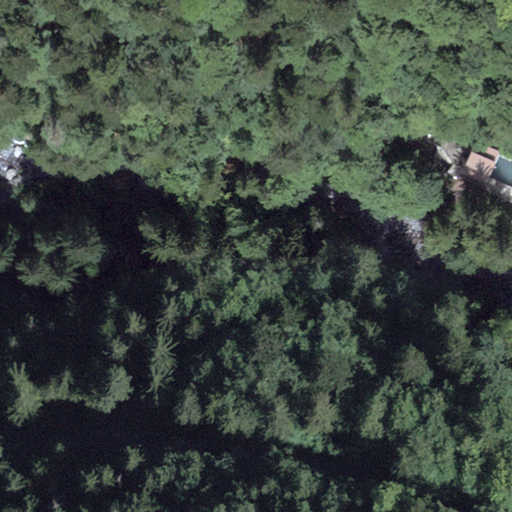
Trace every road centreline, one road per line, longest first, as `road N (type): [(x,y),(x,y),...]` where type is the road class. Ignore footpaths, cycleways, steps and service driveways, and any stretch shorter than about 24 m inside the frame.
road 1 (track): [(511,374),(357,322),(284,269),(221,248),(156,249),(97,268),(0,263)]
road 2 (unclassified): [(445,511),(299,458),(209,458),(0,432)]
